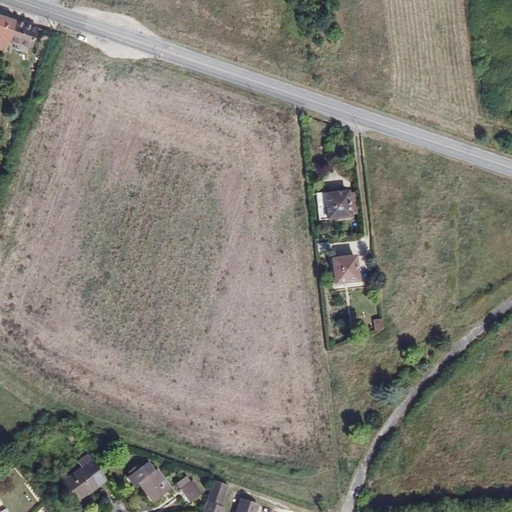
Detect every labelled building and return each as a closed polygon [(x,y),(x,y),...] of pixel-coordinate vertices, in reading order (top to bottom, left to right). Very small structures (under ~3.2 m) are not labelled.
[(10,45),(11,41),(9,40),(10,39),(16,20),(0,14),(0,37),(1,38),(0,40),(0,47),(6,49),(8,45),(10,45)] [(32,46),(39,27),(16,20),(10,39),(32,46)] [(50,53),(57,34),(46,30),(39,50),(50,53)] [(18,65),(9,62),(6,71),(15,74),(18,65)] [(325,134),(332,137),(334,131),(327,128),(325,134)] [(350,212),(348,191),(347,190),(324,192),(323,190),(314,191),(318,220),(350,216),(350,212)] [(354,190),(348,191),(350,212),(356,210),(354,190)] [(334,284),(357,281),(354,255),(331,257),(334,284)] [(381,328),(380,318),(373,319),(374,330),(381,328)] [(76,436),(68,423),(61,425),(71,440),(76,436)] [(108,479),(90,452),(78,460),(82,467),(62,479),(75,499),(108,479)] [(140,463),(131,469),(131,471),(132,473),(129,475),(134,483),(139,483),(140,481),(154,500),(171,488),(157,469),(155,470),(148,461),(142,466),(140,463)] [(186,474),(176,482),(181,488),(190,480),(186,474)] [(213,479),(207,501),(220,505),(227,484),(213,479)] [(193,480),(191,481),(200,493),(201,491),(193,480)] [(200,493),(191,481),(181,488),(180,489),(189,501),(200,493)] [(255,511),(259,504),(241,498),(236,511),(255,511)]
